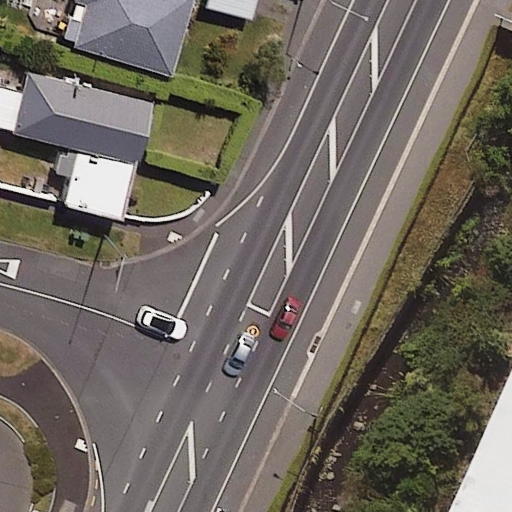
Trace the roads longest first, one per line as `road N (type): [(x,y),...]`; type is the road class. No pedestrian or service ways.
road 1 (secondary): [(436,0),(263,366)]
road 2 (secondary): [(203,347),(368,0)]
road 3 (residential): [(203,347),(0,294)]
road 4 (secondary): [(131,511),(203,347)]
road 5 (secondary): [(263,366),(196,511)]
